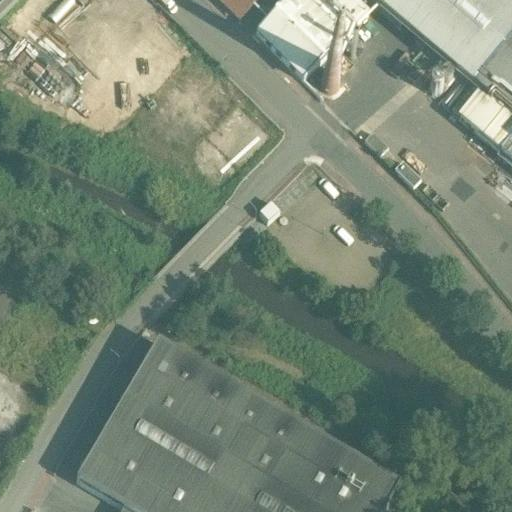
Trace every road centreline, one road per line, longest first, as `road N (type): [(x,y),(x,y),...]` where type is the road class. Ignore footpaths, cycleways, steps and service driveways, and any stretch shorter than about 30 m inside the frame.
road 1 (residential): [(8,511),(102,355),(312,132)]
road 2 (residential): [(511,350),(312,132)]
road 3 (residential): [(312,132),(178,0)]
